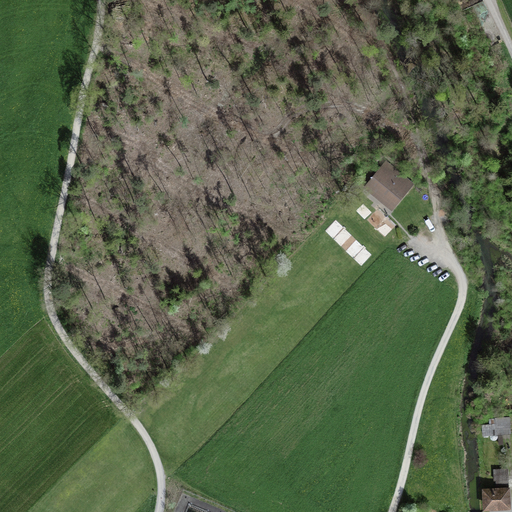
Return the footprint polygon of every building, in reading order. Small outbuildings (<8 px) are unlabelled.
[(416,184),(387,160),(363,188),(392,213),(416,184)] [(389,232),(395,221),(374,211),(369,222),(389,232)] [(511,418),(483,419),(484,435),(511,434),(511,418)] [(508,467),(496,468),(497,487),(509,487),(508,467)] [(487,511),(511,509),(511,489),(486,491),(487,511)]
